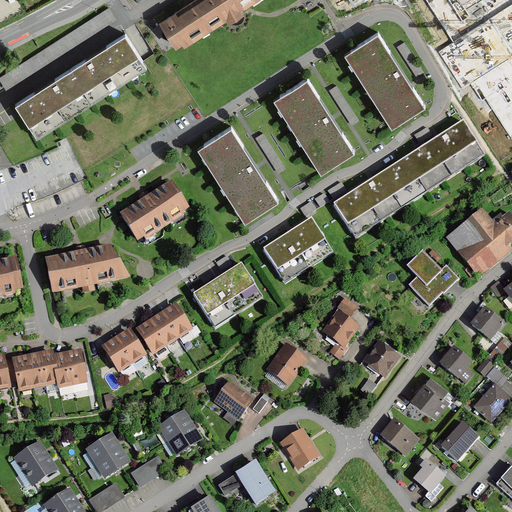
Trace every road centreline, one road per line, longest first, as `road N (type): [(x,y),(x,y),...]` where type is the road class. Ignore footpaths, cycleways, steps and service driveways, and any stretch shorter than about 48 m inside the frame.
road 1 (residential): [(377,16),(399,17),(439,82),(432,114),(361,169),(298,202),(261,236),(216,247),(104,328),(68,337),(48,330),(19,221)]
road 2 (residential): [(19,221),(109,184),(377,16)]
road 3 (residential): [(138,511),(294,414),(354,439)]
road 4 (residential): [(511,260),(449,316),(354,439)]
